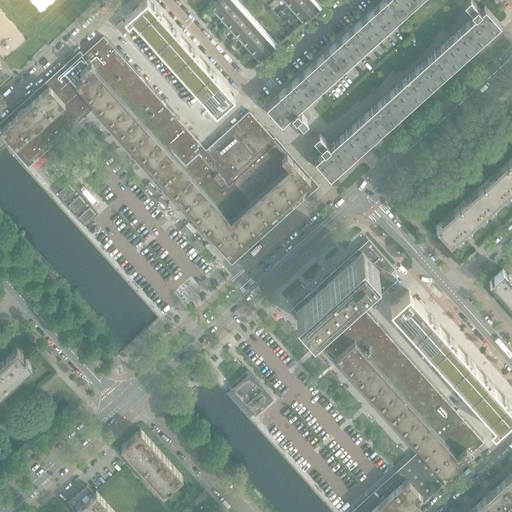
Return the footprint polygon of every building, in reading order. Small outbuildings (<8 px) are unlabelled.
[(146,0),(143,0),(123,19),(127,23),(131,19),(215,113),(233,96),(146,0)] [(221,15),(236,2),(234,0),(219,0),(214,4),(212,6),(213,7),(214,6),(221,14),(220,15),(221,15)] [(382,0),(266,105),(281,122),(291,113),(302,126),(308,120),(297,108),(417,0),(382,0)] [(296,11),(307,0),(290,0),(288,2),(289,3),(290,2),(297,10),(295,10),(296,11)] [(306,18),(320,6),(316,3),(313,0),(307,0),(296,11),(297,10),(304,18),(303,19),(304,20),(306,19),(306,18)] [(330,176),(438,79),(500,23),(485,6),(481,10),(472,0),(466,0),(464,2),(475,15),(330,145),(319,132),(313,138),(324,150),(314,159),(330,176)] [(229,24),(244,11),(236,2),(221,15),(221,16),(222,15),(229,23),(228,24),(229,24)] [(236,33),(252,19),(249,16),(244,11),(229,24),(229,25),(230,24),(236,32),(236,33)] [(129,28),(122,19),(115,25),(123,34),(129,28)] [(244,42),(260,28),(257,25),(252,19),(236,33),(237,33),(244,40),(244,41),(244,42)] [(252,50),(267,37),(264,33),(260,28),(244,42),(245,42),(252,49),(252,50)] [(205,149),(202,145),(103,35),(49,84),(59,96),(64,101),(77,116),(93,101),(232,256),(313,183),(249,111),(205,149)] [(262,58),(276,46),(272,42),(267,37),(252,50),(253,51),(253,50),(260,58),(260,59),(261,60),(263,58),(262,58)] [(59,96),(49,84),(24,106),(35,118),(47,107),(59,96)] [(77,116),(64,101),(59,96),(47,107),(64,127),(67,124),(69,122),(77,116)] [(11,140),(24,129),(35,118),(24,106),(0,128),(11,140)] [(64,127),(47,107),(35,118),(52,138),(64,127)] [(52,138),(35,118),(24,129),(41,148),(52,138)] [(41,148),(24,129),(11,140),(28,159),(41,148)] [(499,201),(511,188),(511,167),(507,162),(483,183),(499,201)] [(78,195),(73,189),(74,189),(68,182),(58,192),(63,198),(64,197),(69,203),(68,204),(71,207),(82,197),(79,194),(78,195)] [(148,182),(142,188),(150,197),(156,191),(148,183),(148,182)] [(475,222),(499,201),(483,183),(459,205),(475,222)] [(160,196),(154,201),(162,210),(168,205),(160,196)] [(95,212),(89,206),(88,207),(84,201),(84,200),(82,197),(71,207),(74,210),(75,209),(80,215),(79,215),(84,222),(95,212)] [(451,244),(475,222),(459,205),(435,226),(451,244)] [(185,224),(179,229),(187,238),(193,233),(185,224)] [(197,237),(191,242),(199,251),(205,246),(197,237)] [(483,441),(376,322),(364,308),(397,278),(368,245),(358,254),(296,310),(444,475),(483,441)] [(511,305),(511,279),(502,268),(493,277),(491,278),(491,279),(489,281),(511,306),(511,305)] [(511,405),(410,293),(392,309),(496,425),(492,428),(496,433),(511,418),(511,405)] [(0,377),(8,387),(32,365),(27,359),(25,357),(17,348),(0,362),(0,377)] [(201,366),(192,373),(195,376),(194,377),(199,383),(210,374),(207,370),(204,368),(203,369),(201,366)] [(270,398),(261,388),(260,389),(255,383),(256,383),(247,373),(232,386),(241,396),(242,395),(247,401),(246,402),(255,411),(270,398)] [(0,394),(8,387),(0,377),(0,394)] [(142,470),(161,452),(140,428),(129,438),(126,440),(126,441),(121,446),(142,470)] [(172,486),(181,478),(183,476),(161,452),(142,470),(163,493),(169,488),(170,489),(172,486)] [(511,496),(511,471),(500,483),(511,496)] [(379,492),(377,494),(382,499),(393,511),(403,511),(408,507),(409,507),(411,505),(413,503),(419,498),(421,496),(422,495),(406,477),(402,472),(400,473),(398,475),(391,481),(389,482),(380,491),(379,492)] [(491,511),(495,511),(511,497),(511,496),(500,483),(481,500),(491,511)] [(94,492),(87,484),(82,488),(89,496),(94,492)] [(89,496),(82,488),(77,493),(84,500),(89,496)] [(115,511),(106,502),(96,490),(94,492),(89,496),(84,500),(79,505),(76,508),(79,511),(115,511)] [(84,500),(77,493),(72,497),(79,505),(84,500)] [(393,511),(382,499),(377,494),(376,495),(374,496),(372,498),(367,502),(366,504),(365,505),(356,511),(393,511)] [(79,505),(72,497),(67,502),(74,509),(76,508),(79,505)] [(491,511),(481,500),(467,511),(491,511)]
